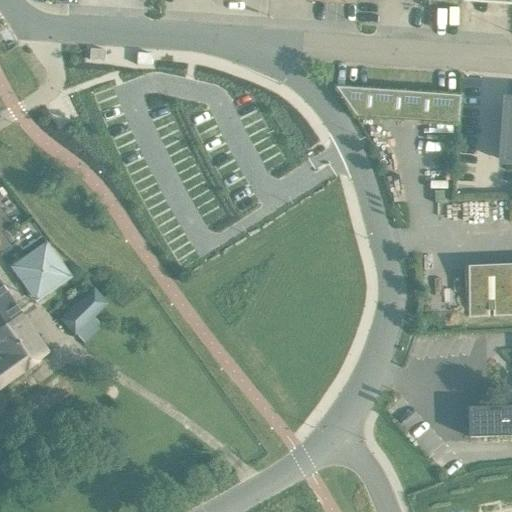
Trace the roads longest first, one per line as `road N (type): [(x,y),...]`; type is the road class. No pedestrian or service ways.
road 1 (unclassified): [(269,42),(273,58),(335,118),(362,164),(387,236),(392,288),(381,352),(353,411),(304,464),(220,511)]
road 2 (unclassified): [(5,0),(34,25),(269,42)]
road 3 (unclassified): [(269,42),(511,59)]
